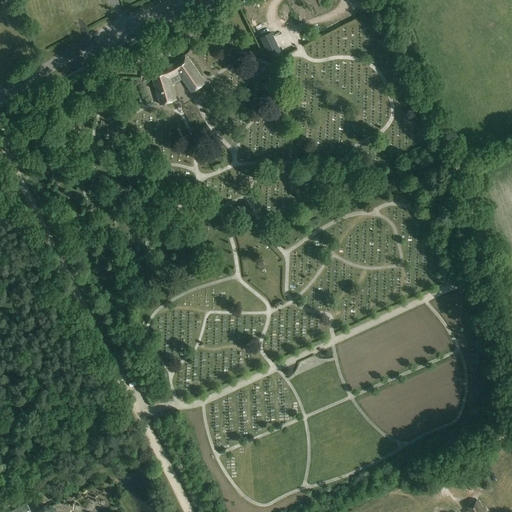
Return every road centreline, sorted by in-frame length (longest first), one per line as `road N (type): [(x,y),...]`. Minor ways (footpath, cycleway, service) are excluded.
road 1 (track): [(186,511),(0,141)]
road 2 (track): [(511,324),(394,0)]
road 3 (track): [(140,418),(203,402),(450,286)]
road 4 (tertiary): [(0,97),(182,0)]
road 5 (unknown): [(0,510),(150,440)]
